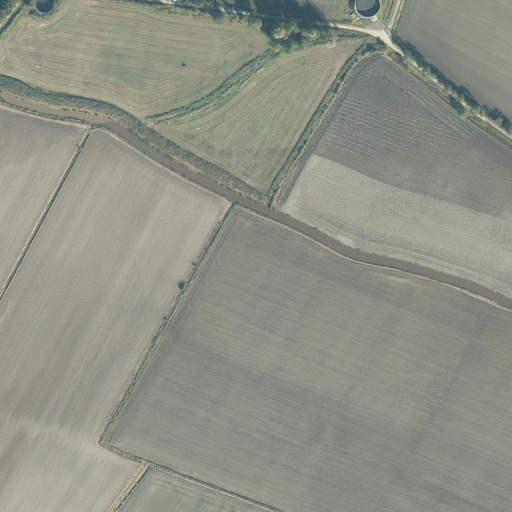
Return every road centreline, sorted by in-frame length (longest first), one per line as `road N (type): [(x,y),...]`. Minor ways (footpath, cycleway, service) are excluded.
road 1 (unclassified): [(372,33),(177,0)]
road 2 (unclassified): [(511,138),(372,33)]
